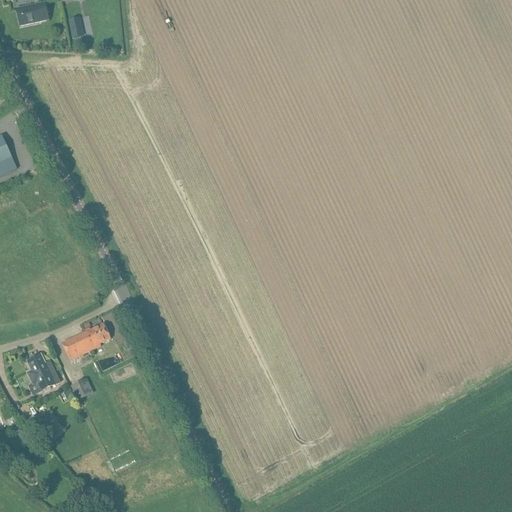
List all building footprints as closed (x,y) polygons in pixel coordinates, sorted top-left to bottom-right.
[(26,8),(17,10),(20,27),(30,25),(48,20),(44,4),(26,8)] [(68,21),(72,39),(84,37),(80,18),(68,21)] [(2,137),(0,137),(0,177),(17,169),(12,159),(2,137)] [(104,325),(62,345),(70,362),(101,347),(100,345),(111,340),(104,325)] [(29,361),(27,362),(27,363),(28,364),(32,372),(27,374),(33,385),(33,386),(37,384),(42,392),(43,392),(44,394),(51,391),(50,389),(60,384),(50,363),(45,365),(41,355),(33,359),(29,361)] [(71,387),(78,402),(93,395),(86,380),(71,387)] [(47,416),(32,428),(44,443),(59,431),(47,416)] [(28,428),(18,432),(24,448),(34,443),(28,428)] [(92,486),(85,492),(91,499),(98,493),(92,486)]
